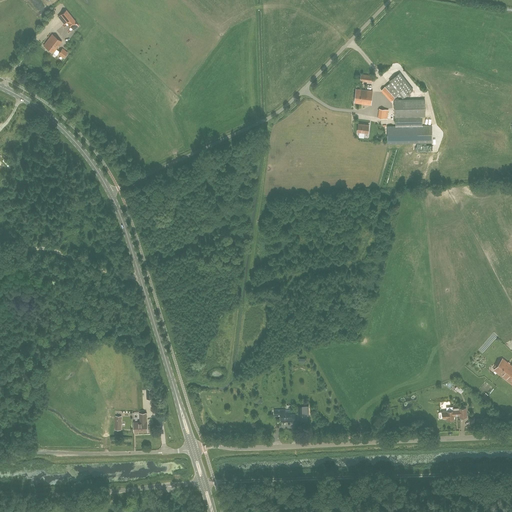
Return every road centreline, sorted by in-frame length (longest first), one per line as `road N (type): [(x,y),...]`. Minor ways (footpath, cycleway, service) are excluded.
road 1 (unclassified): [(110,192),(263,122),(391,0)]
road 2 (unclassified): [(192,449),(511,437)]
road 3 (primary): [(192,449),(110,192)]
road 4 (unclassified): [(203,484),(0,493)]
road 5 (unclassified): [(0,455),(192,449)]
road 6 (primary): [(110,192),(65,132),(0,87)]
road 7 (track): [(0,258),(38,248),(127,277),(147,273)]
